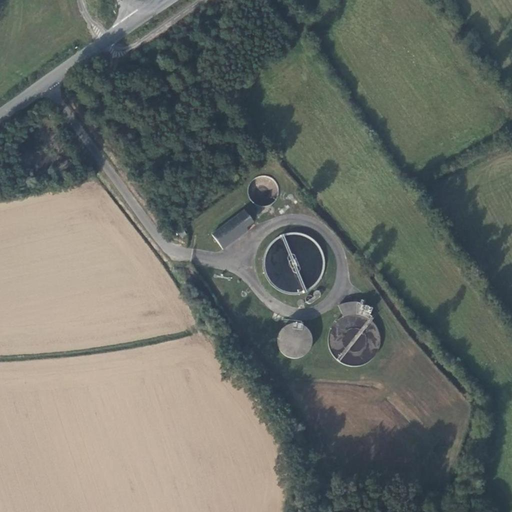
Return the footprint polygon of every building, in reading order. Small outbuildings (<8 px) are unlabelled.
[(247,126),(240,133),(250,145),(258,139),(247,126)] [(237,216),(246,228),(253,222),(244,210),(237,216)] [(237,216),(212,235),(223,250),(248,231),(246,228),(237,216)] [(181,227),(176,231),(182,238),(186,235),(181,227)] [(369,322),(373,310),(345,299),(323,354),(367,371),(384,328),(369,322)] [(312,324),(280,323),(279,356),(311,357),(312,324)]
